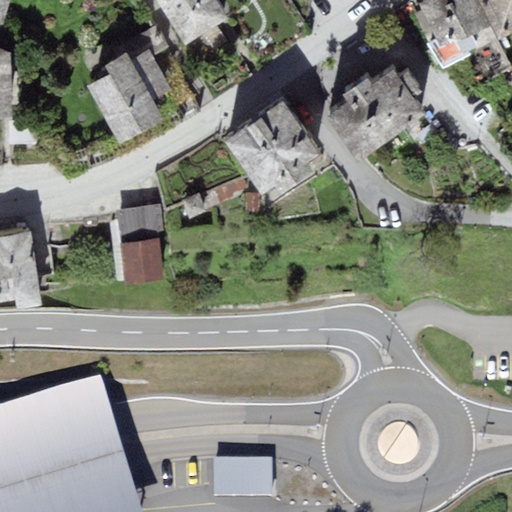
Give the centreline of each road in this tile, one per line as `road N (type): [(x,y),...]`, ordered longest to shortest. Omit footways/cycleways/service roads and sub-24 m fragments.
road 1 (unclassified): [(0,330),(353,332),(381,348),(391,388)]
road 2 (primary): [(0,499),(176,448),(289,449),(344,472)]
road 3 (primary): [(350,412),(118,420),(0,456)]
road 4 (unclassified): [(216,118),(115,174),(0,202)]
road 5 (residential): [(511,171),(375,3)]
road 6 (unclassified): [(375,3),(216,118)]
road 7 (residential): [(216,118),(152,0)]
road 8 (primary): [(344,472),(373,500),(391,505),(426,498),(451,472)]
